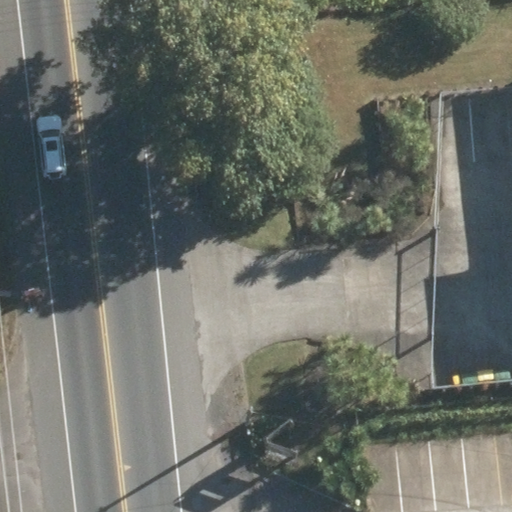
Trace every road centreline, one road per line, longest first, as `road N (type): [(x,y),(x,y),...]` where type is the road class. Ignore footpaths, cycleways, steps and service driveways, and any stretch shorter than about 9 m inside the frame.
road 1 (secondary): [(128,511),(70,0)]
road 2 (track): [(121,453),(0,465)]
